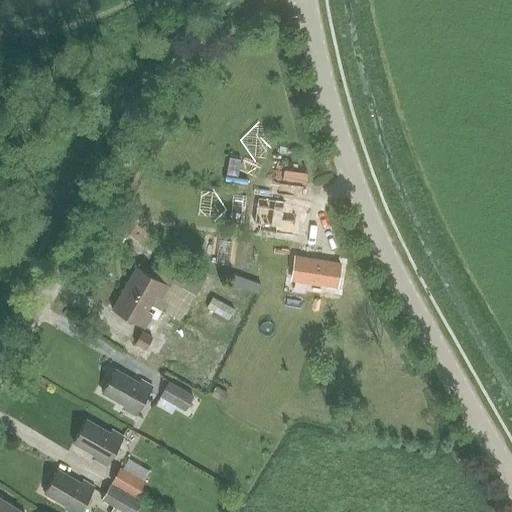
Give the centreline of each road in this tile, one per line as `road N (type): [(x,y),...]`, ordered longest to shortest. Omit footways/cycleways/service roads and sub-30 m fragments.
road 1 (secondary): [(511,484),(378,242),(332,118),(305,0)]
road 2 (unclassified): [(0,372),(213,0)]
